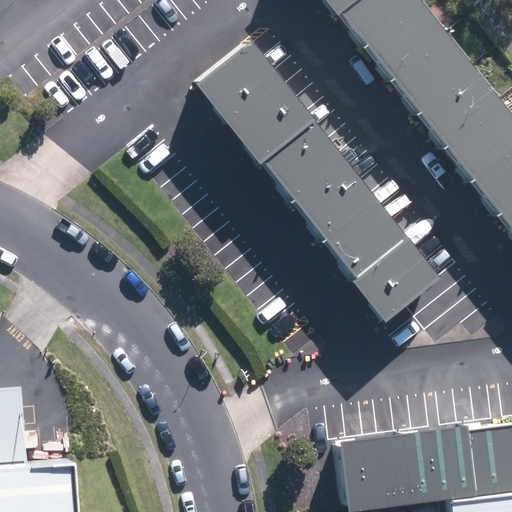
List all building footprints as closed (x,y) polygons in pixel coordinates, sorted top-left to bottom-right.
[(511,131),(405,0),(313,0),(511,243),(511,131)] [(448,301),(240,47),(187,90),(394,344),(448,301)] [(0,382),(0,463),(30,461),(21,380),(0,382)] [(511,421),(342,442),(350,510),(511,489),(511,421)] [(0,511),(65,511),(61,459),(30,461),(0,463),(0,511)] [(511,511),(511,494),(451,502),(452,511),(511,511)]
